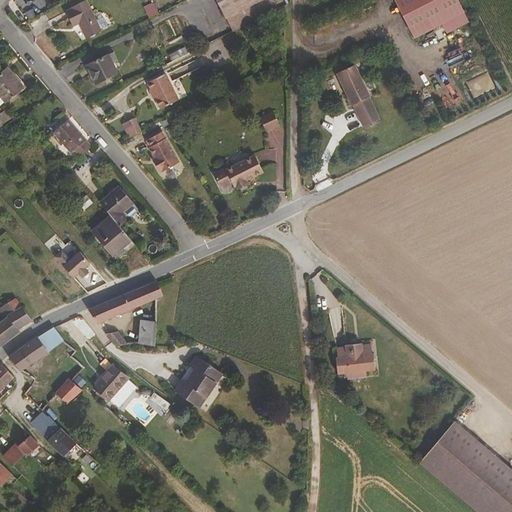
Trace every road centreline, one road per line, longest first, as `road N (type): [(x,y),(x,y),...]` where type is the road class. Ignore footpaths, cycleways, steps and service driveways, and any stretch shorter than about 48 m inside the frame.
road 1 (residential): [(511,102),(201,252)]
road 2 (residential): [(201,252),(0,21)]
road 3 (track): [(299,249),(511,421)]
road 4 (track): [(299,249),(314,392),(312,511)]
road 5 (track): [(299,0),(299,249)]
road 6 (residential): [(0,353),(50,317),(201,252)]
road 7 (track): [(300,55),(380,13),(417,59)]
